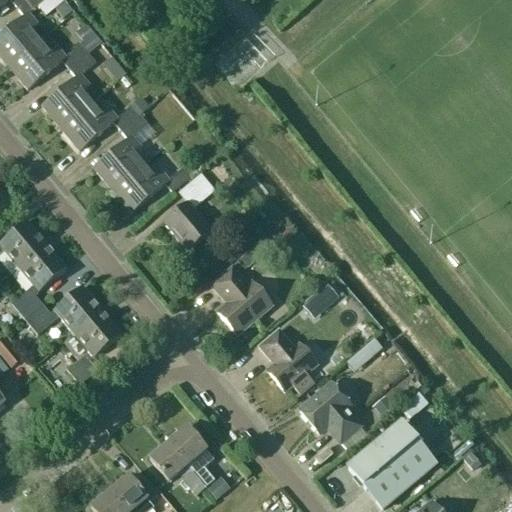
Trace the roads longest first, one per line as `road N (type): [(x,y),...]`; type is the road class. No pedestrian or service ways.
road 1 (residential): [(181,355),(0,139)]
road 2 (residential): [(0,506),(181,355)]
road 3 (residential): [(314,511),(181,355)]
